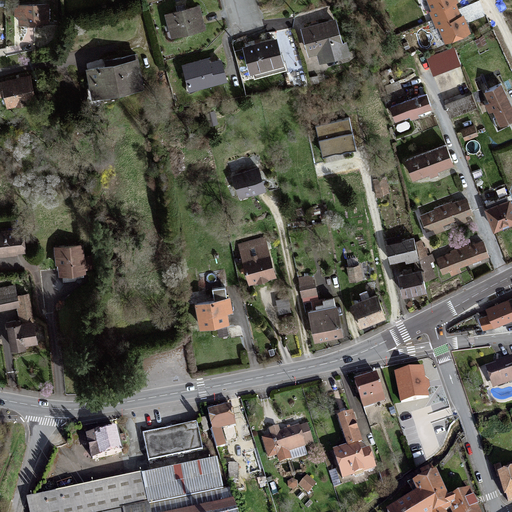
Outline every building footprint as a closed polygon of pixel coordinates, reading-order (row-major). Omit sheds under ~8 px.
[(434,18),(457,8),(454,1),(455,0),(429,0),(433,9),(431,10),(434,18)] [(15,7),(15,14),(20,14),(20,22),(48,21),(47,4),(19,5),(19,7),(15,7)] [(198,6),(167,15),(171,31),(179,28),(180,32),(203,26),(198,6)] [(457,8),(434,18),(437,26),(439,25),(446,40),(469,30),(462,14),(460,15),(457,8)] [(334,21),(303,29),(310,53),(319,51),(321,60),(347,53),(344,42),(340,44),(334,21)] [(482,36),(475,40),(478,45),(485,42),(482,36)] [(275,39),(246,47),(252,69),(281,61),(275,39)] [(454,47),(427,58),(433,73),(460,62),(454,47)] [(97,94),(87,96),(87,99),(87,101),(90,104),(92,105),(94,105),(96,105),(100,103),(107,101),(112,100),(115,99),(118,97),(119,95),(120,92),(120,89),(141,85),(135,54),(112,59),(113,64),(107,65),(88,69),(91,83),(94,82),(97,94)] [(207,58),(184,65),(189,84),(201,80),(202,84),(226,78),(221,60),(208,63),(207,58)] [(30,75),(0,81),(0,94),(4,93),(7,105),(35,98),(30,75)] [(91,83),(86,84),(87,96),(97,94),(94,82),(91,83)] [(511,117),(511,106),(500,82),(485,90),(490,101),(485,103),(489,111),(493,109),(496,115),(493,116),(498,129),(508,124),(506,121),(511,117)] [(426,92),(391,106),(395,118),(410,113),(411,116),(418,114),(416,110),(431,105),(426,92)] [(472,93),(445,103),(450,116),(477,106),(472,93)] [(213,110),(206,112),(209,124),(216,122),(213,110)] [(316,122),(322,150),(352,144),(354,143),(355,146),(356,146),(350,115),(316,122)] [(474,124),(461,129),(464,137),(477,132),(474,124)] [(445,142),(406,158),(413,178),(430,172),(431,175),(438,172),(437,169),(453,162),(445,142)] [(352,144),(322,150),(324,159),(353,153),(352,144)] [(257,167),(233,175),(240,195),(264,187),(257,167)] [(385,176),(373,179),(377,195),(389,192),(385,176)] [(506,195),(485,203),(487,208),(486,208),(494,229),(511,221),(511,206),(509,199),(508,200),(506,195)] [(452,201),(443,204),(449,220),(456,217),(458,222),(466,219),(464,214),(472,211),(468,201),(459,204),(458,200),(452,203),(452,201)] [(435,231),(444,228),(442,223),(449,220),(443,204),(434,208),(434,210),(420,215),(426,229),(433,226),(435,231)] [(323,207),(309,210),(310,215),(319,213),(322,223),(327,222),(323,207)] [(22,228),(0,230),(0,249),(16,247),(16,249),(24,248),(22,228)] [(397,235),(386,238),(388,244),(398,241),(397,235)] [(260,237),(239,243),(241,250),(262,243),(260,237)] [(415,264),(419,263),(413,237),(398,241),(388,244),(386,244),(388,253),(390,260),(405,256),(406,260),(415,258),(415,264)] [(420,240),(415,242),(417,251),(424,248),(420,240)] [(469,245),(468,244),(459,247),(465,263),(472,260),(474,265),(482,262),(481,257),(488,254),(484,243),(476,246),(475,243),(469,245)] [(80,245),(55,247),(56,260),(60,260),(61,270),(73,269),(82,268),(80,245)] [(252,256),(244,258),(250,283),(264,280),(263,277),(274,274),(267,247),(259,249),(260,254),(252,256)] [(452,274),(460,271),(458,266),(465,263),(459,247),(450,251),(451,252),(445,254),(447,260),(439,264),(442,272),(450,269),(452,274)] [(424,248),(417,251),(419,258),(427,256),(424,248)] [(439,264),(447,260),(445,254),(437,258),(439,264)] [(427,256),(419,258),(421,264),(429,261),(427,256)] [(429,261),(421,264),(422,270),(431,267),(429,261)] [(403,293),(425,288),(419,263),(415,264),(415,271),(411,272),(410,269),(403,270),(403,273),(399,274),(403,293)] [(351,265),(348,266),(350,279),(361,277),(358,264),(351,265)] [(431,267),(422,270),(424,278),(434,275),(431,267)] [(314,292),(310,275),(297,277),(301,295),(314,292)] [(12,285),(0,287),(0,308),(17,305),(20,323),(16,323),(15,320),(6,322),(7,326),(8,326),(12,347),(24,345),(24,342),(27,341),(36,340),(27,292),(15,295),(14,291),(13,291),(12,285)] [(314,292),(301,295),(302,302),(311,300),(315,299),(314,292)] [(376,294),(352,304),(359,324),(384,314),(376,294)] [(287,296),(280,298),(283,312),(290,310),(287,296)] [(228,297),(196,303),(201,326),(228,321),(226,310),(225,307),(230,306),(228,297)] [(325,307),(313,309),(310,310),(316,338),(341,333),(333,298),(323,300),(325,307)] [(315,299),(311,300),(313,309),(325,307),(323,300),(323,298),(315,299)] [(478,317),(483,328),(493,326),(511,318),(511,308),(508,300),(498,304),(494,305),(486,309),(488,315),(478,317)] [(218,330),(219,337),(228,335),(227,328),(218,330)] [(502,359),(503,362),(497,364),(488,367),(494,386),(511,380),(511,360),(511,356),(502,359)] [(421,382),(425,381),(422,367),(395,372),(401,402),(428,397),(426,387),(422,388),(421,382)] [(384,401),(376,374),(374,375),(363,378),(355,381),(362,404),(364,407),(384,401)] [(395,415),(391,402),(383,404),(385,409),(387,417),(395,415)] [(230,405),(208,411),(213,430),(219,429),(235,425),(230,405)] [(382,419),(387,417),(385,409),(379,411),(382,419)] [(338,417),(348,447),(361,442),(351,413),(338,417)] [(205,417),(200,418),(203,431),(208,430),(205,417)] [(197,422),(142,434),(148,461),(202,450),(197,422)] [(311,442),(306,425),(299,428),(304,444),(311,442)] [(299,428),(298,426),(279,432),(277,426),(269,429),(278,454),(288,451),(291,459),(306,454),(303,446),(305,446),(304,444),(299,428)] [(118,437),(116,429),(87,435),(92,459),(121,453),(119,444),(118,437)] [(224,445),(219,429),(213,430),(211,430),(216,448),(224,445)] [(118,437),(119,444),(126,443),(125,435),(118,437)] [(375,468),(369,450),(361,453),(358,444),(361,443),(361,442),(348,447),(334,452),(342,478),(375,468)] [(361,453),(369,450),(361,443),(358,444),(361,453)] [(235,511),(232,501),(229,488),(222,489),(216,460),(142,475),(142,474),(31,497),(32,502),(34,511),(235,511)] [(229,463),(229,479),(237,479),(237,463),(229,463)] [(497,476),(500,475),(499,474),(511,469),(511,463),(501,467),(500,466),(494,467),(497,476)] [(432,467),(432,466),(421,471),(421,472),(424,478),(435,473),(432,467)] [(500,475),(508,501),(511,499),(511,469),(499,474),(500,475)] [(443,511),(444,511),(450,508),(452,511),(479,511),(469,489),(448,499),(435,473),(424,478),(414,483),(418,492),(387,511),(443,511)] [(308,491),(315,484),(307,477),(303,481),(305,482),(302,486),(308,491)]
